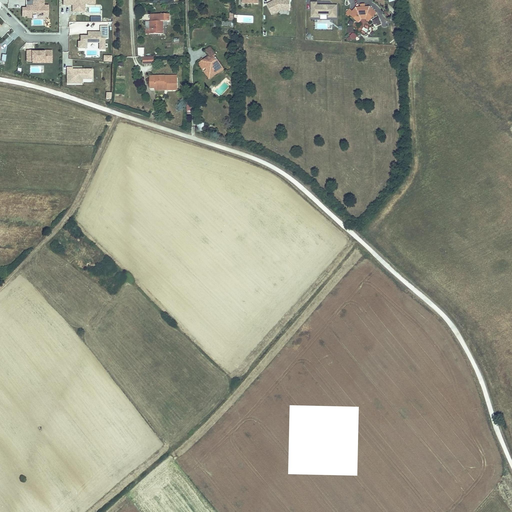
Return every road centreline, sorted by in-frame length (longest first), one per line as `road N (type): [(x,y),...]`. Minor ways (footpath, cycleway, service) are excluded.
road 1 (track): [(0,79),(238,149),(296,179),(445,318),(474,364),(511,463)]
road 2 (track): [(0,287),(73,209),(117,113)]
